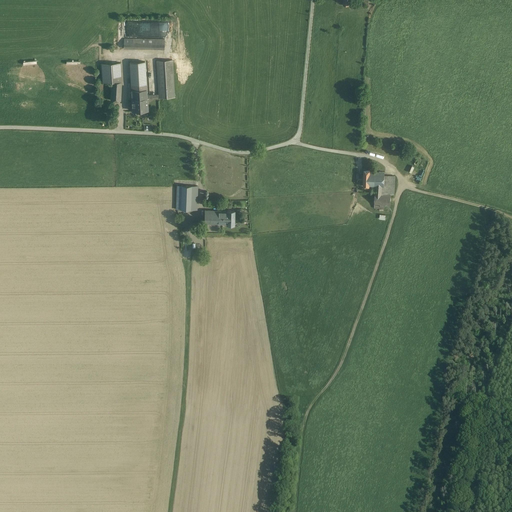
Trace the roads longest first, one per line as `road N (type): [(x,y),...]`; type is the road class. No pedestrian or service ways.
road 1 (residential): [(315,0),(293,143),(243,152),(176,135),(0,127)]
road 2 (track): [(293,143),(383,162),(405,187),(511,215)]
road 3 (track): [(184,403),(191,217),(201,202)]
road 4 (track): [(365,301),(402,183)]
